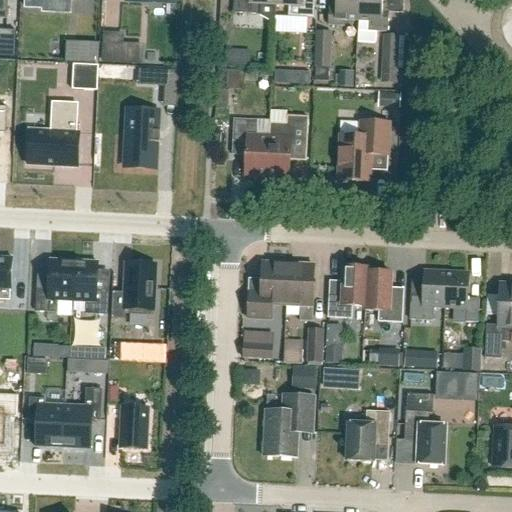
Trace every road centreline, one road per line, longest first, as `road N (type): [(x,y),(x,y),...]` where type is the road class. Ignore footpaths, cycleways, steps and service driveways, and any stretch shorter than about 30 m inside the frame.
road 1 (residential): [(233,232),(511,243)]
road 2 (residential): [(224,490),(233,232)]
road 3 (residential): [(233,232),(0,219)]
road 4 (residential): [(0,482),(224,490)]
road 5 (residential): [(413,500),(224,490)]
